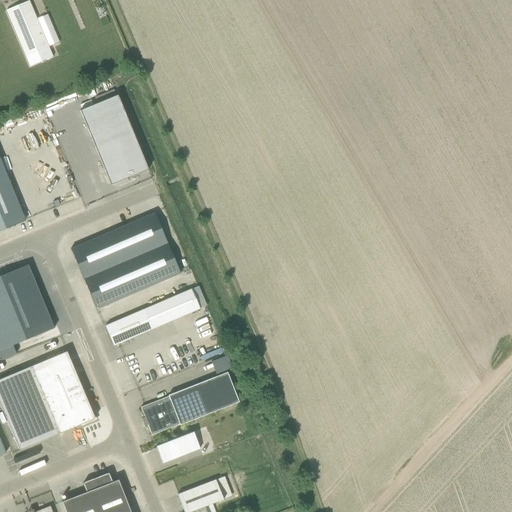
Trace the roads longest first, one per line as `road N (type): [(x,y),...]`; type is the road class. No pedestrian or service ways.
road 1 (track): [(113,0),(279,388),(322,511)]
road 2 (unclassified): [(128,438),(42,235)]
road 3 (track): [(511,363),(374,511)]
road 4 (unclassified): [(0,491),(128,438)]
